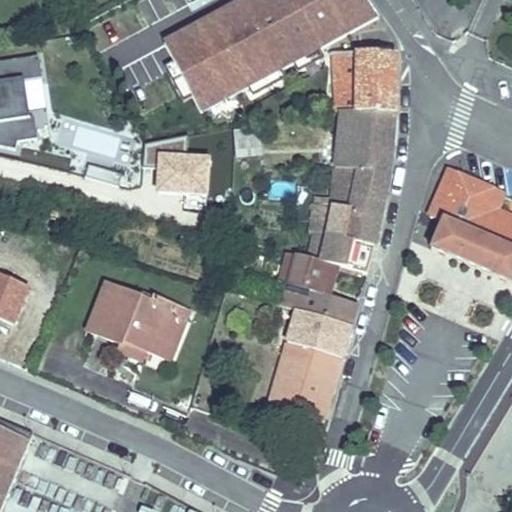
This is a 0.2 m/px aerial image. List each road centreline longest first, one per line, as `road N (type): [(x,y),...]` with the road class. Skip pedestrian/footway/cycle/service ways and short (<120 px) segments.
road 1 (residential): [(419,109),(415,157),(327,511)]
road 2 (residential): [(0,384),(272,511)]
road 3 (tertiary): [(511,353),(416,511)]
